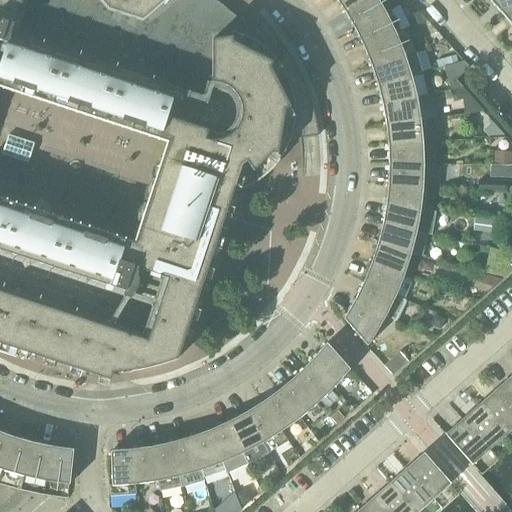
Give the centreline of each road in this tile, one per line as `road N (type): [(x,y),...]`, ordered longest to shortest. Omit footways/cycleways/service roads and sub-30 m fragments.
road 1 (residential): [(96,417),(165,408),(222,386),(280,342),(318,290),(346,222),(348,131),(319,42),(289,0)]
road 2 (residential): [(511,323),(298,511)]
